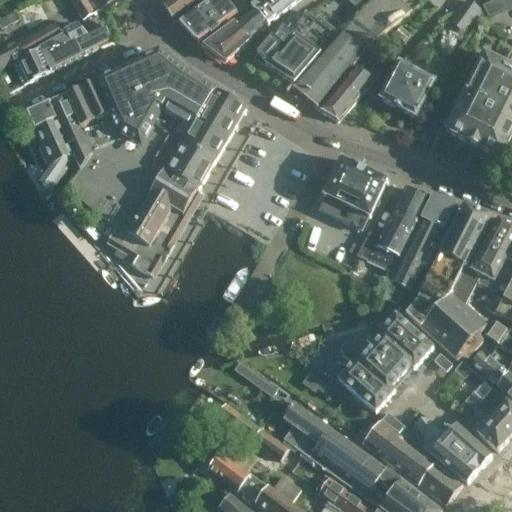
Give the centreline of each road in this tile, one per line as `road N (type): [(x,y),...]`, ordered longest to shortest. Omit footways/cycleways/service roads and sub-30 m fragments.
road 1 (residential): [(162,34),(221,79),(343,148),(511,201)]
road 2 (residential): [(7,108),(162,34)]
